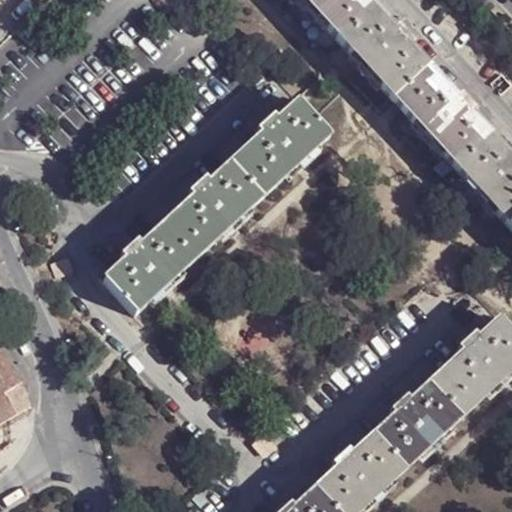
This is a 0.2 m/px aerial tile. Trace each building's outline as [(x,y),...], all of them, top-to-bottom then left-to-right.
[(297,0),(338,45),(373,13),(360,0),(297,0)] [(393,34),(373,13),(338,45),(393,104),(425,72),(407,51),(413,47),(397,29),(393,34)] [(396,108),(400,113),(435,82),(430,76),(425,72),(393,104),(396,108)] [(400,113),(455,173),(488,140),(469,120),(475,116),(461,99),(456,104),(435,82),(400,113)] [(327,138),(293,101),(228,160),(262,198),(327,138)] [(507,228),(510,232),(511,230),(511,155),(507,160),(488,140),(455,173),(507,228)] [(262,198),(228,160),(164,220),(198,257),(262,198)] [(198,257),(164,220),(99,280),(133,317),(198,257)] [(430,377),(466,415),(511,372),(511,340),(493,320),(430,377)] [(0,426),(18,415),(4,393),(22,383),(11,368),(1,352),(0,349),(0,426)] [(466,415),(430,377),(368,434),(404,472),(466,415)] [(306,491),(326,511),(361,511),(404,472),(368,434),(306,491)] [(326,511),(306,491),(282,511),(326,511)]
